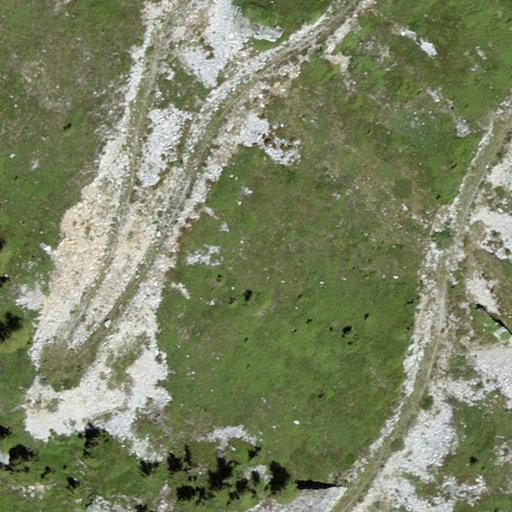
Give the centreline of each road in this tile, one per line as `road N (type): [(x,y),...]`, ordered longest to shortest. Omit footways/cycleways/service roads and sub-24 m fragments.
road 1 (track): [(356,0),(328,30),(249,80),(213,128),(185,201),(103,339),(66,370),(48,358),(51,342),(96,295),(111,266),(155,61),(192,0)]
road 2 (track): [(335,511),(398,431),(432,347),(462,214),(511,115)]
